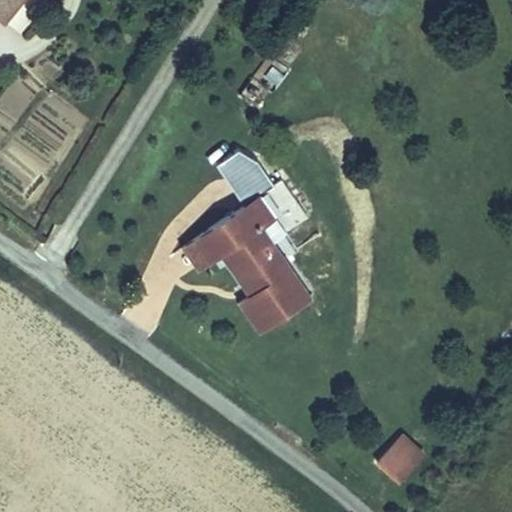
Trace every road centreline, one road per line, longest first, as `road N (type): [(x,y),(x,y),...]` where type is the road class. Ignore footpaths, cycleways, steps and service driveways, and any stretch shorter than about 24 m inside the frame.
road 1 (unclassified): [(361,511),(0,236)]
road 2 (unknown): [(36,263),(204,0)]
